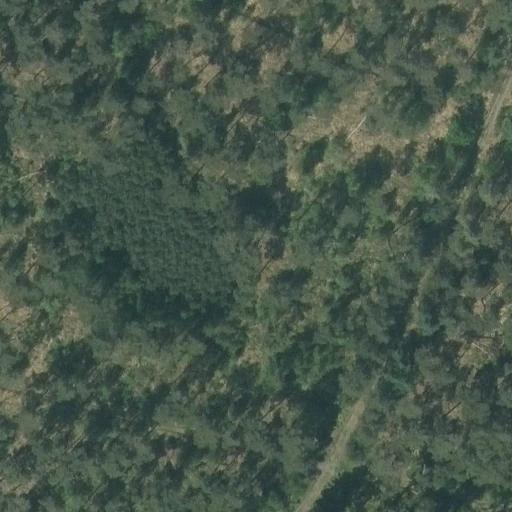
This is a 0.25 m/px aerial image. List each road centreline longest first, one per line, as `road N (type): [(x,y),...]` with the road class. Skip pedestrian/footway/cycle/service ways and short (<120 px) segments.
road 1 (track): [(511,50),(311,493)]
road 2 (track): [(311,493),(0,396)]
